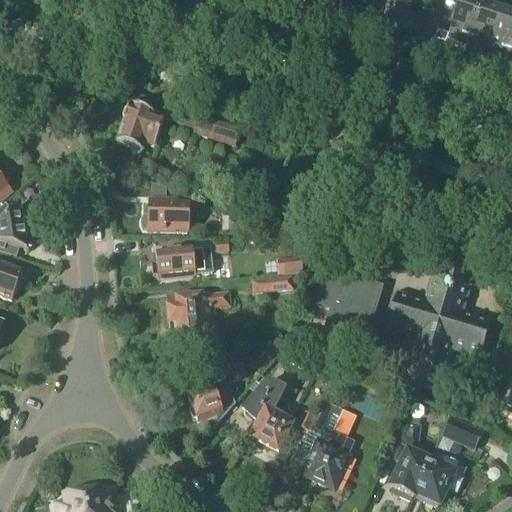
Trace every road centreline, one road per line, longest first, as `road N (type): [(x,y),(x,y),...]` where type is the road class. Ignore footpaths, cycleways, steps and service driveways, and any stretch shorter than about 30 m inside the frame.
road 1 (tertiary): [(511,120),(151,0)]
road 2 (residential): [(67,371),(83,314),(82,219),(40,130),(0,93)]
road 3 (residential): [(221,511),(179,489),(67,371)]
road 4 (residential): [(0,505),(67,371)]
